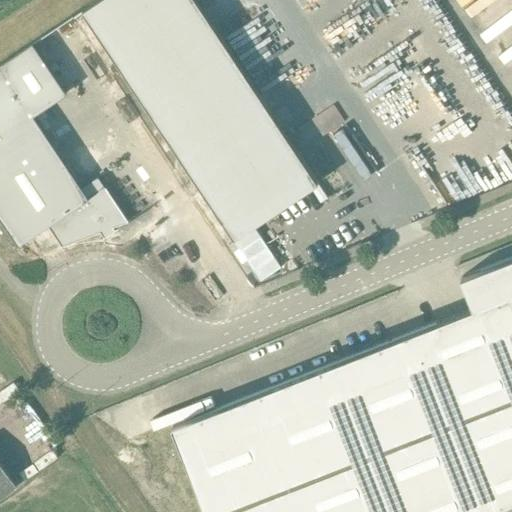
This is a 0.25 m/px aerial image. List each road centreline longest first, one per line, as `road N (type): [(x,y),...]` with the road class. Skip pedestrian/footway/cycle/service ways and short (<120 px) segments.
road 1 (unclassified): [(210,339),(180,325),(142,287),(109,274),(81,277),(57,290),(45,310),(56,355),(76,373),(112,381),(146,366)]
road 2 (unclassified): [(511,219),(210,339)]
